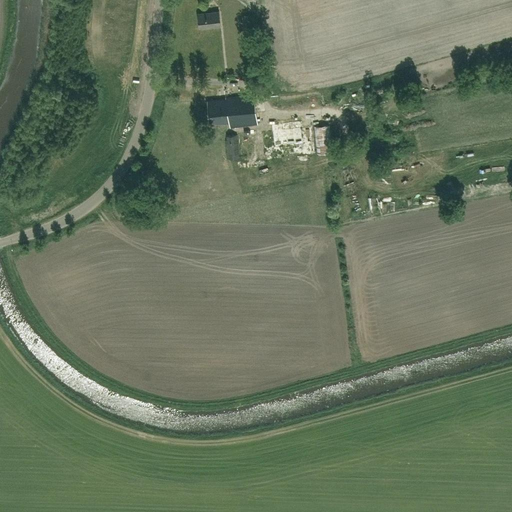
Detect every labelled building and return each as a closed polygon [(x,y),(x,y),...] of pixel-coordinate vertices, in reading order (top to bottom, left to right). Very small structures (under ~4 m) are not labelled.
[(200,28),(221,26),(220,11),(199,13),(200,28)] [(230,127),(257,125),(254,94),(226,97),(226,99),(207,101),(210,125),(230,123),(230,127)] [(317,154),(333,152),(330,124),(314,126),(317,154)] [(264,132),(267,157),(309,151),(306,135),(283,139),(282,130),(264,132)] [(226,159),(239,158),(237,135),(226,136),(227,141),(225,141),(226,159)] [(251,155),(256,153),(253,146),(248,148),(251,155)]
